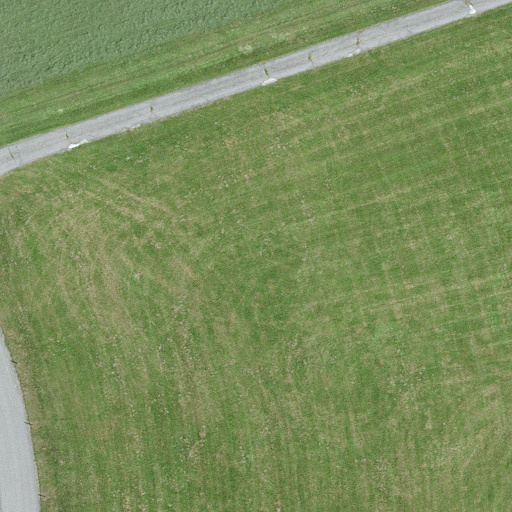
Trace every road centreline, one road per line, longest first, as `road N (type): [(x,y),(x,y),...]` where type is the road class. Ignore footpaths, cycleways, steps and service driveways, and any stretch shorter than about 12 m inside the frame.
road 1 (track): [(490,0),(0,162)]
road 2 (unclassified): [(0,389),(17,511)]
